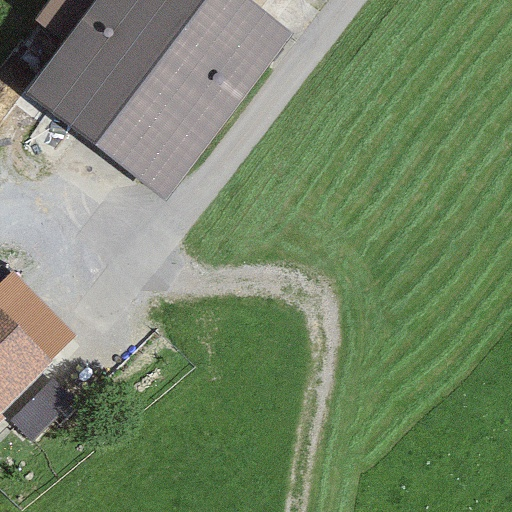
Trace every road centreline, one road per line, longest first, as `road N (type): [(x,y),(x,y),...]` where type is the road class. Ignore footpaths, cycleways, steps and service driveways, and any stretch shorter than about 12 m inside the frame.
road 1 (track): [(301,511),(328,318),(277,280),(187,281),(154,252)]
road 2 (track): [(355,0),(154,252)]
